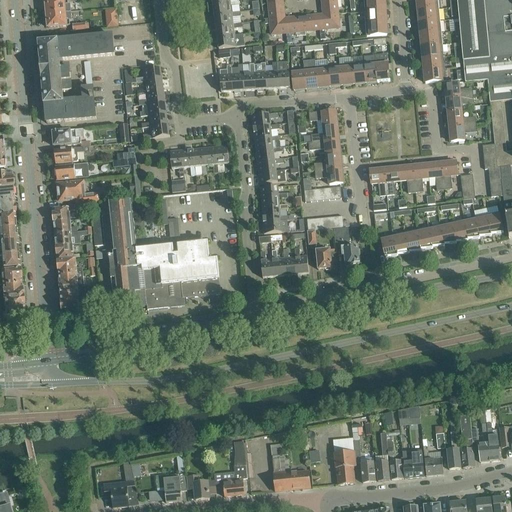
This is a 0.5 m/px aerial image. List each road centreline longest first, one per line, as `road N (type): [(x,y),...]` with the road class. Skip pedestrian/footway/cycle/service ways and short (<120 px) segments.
road 1 (secondary): [(73,383),(202,375),(511,307)]
road 2 (secondary): [(511,274),(109,352)]
road 3 (tertiary): [(14,0),(48,361)]
road 4 (residential): [(511,256),(255,314)]
road 5 (residential): [(255,314),(239,131),(231,118)]
road 6 (residential): [(231,118),(190,121),(180,114),(158,0)]
road 7 (residential): [(171,511),(332,498)]
road 8 (residential): [(255,314),(116,342),(109,352)]
road 9 (residential): [(332,498),(468,482)]
road 10 (residential): [(362,220),(349,97)]
